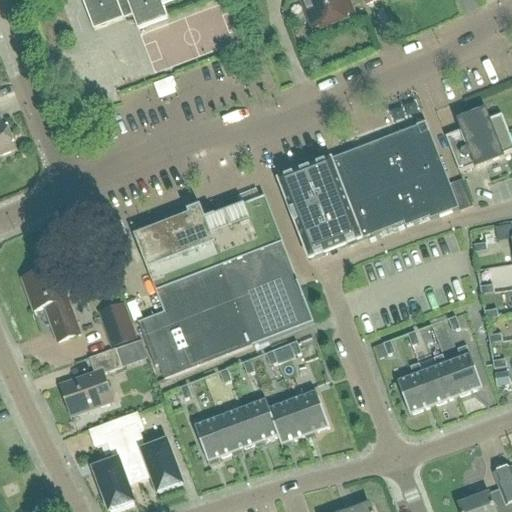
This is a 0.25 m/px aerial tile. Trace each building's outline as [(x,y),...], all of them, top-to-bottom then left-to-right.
[(82,0),(95,33),(134,19),(139,32),(169,21),(163,7),(181,0),(82,0)] [(305,0),(319,33),(354,20),(346,0),(305,0)] [(457,123),(460,134),(446,140),(460,175),(511,154),(511,144),(502,118),(490,122),(486,112),(457,123)] [(0,159),(14,155),(2,124),(0,125),(0,159)] [(332,164),(356,226),(362,243),(404,227),(406,231),(430,221),(430,223),(460,212),(450,188),(426,127),(332,163),(332,164)] [(356,226),(332,164),(278,185),(302,246),(356,226)] [(460,212),(461,214),(473,210),(463,183),(450,188),(460,212)] [(190,218),(135,239),(165,316),(138,326),(155,371),(159,370),(164,384),(314,325),(266,200),(206,223),(201,210),(188,215),(190,218)] [(473,248),(475,256),(487,254),(486,246),(473,248)] [(51,325),(58,346),(82,337),(67,295),(63,296),(55,272),(24,282),(35,315),(48,310),(53,325),(51,325)] [(480,290),(482,298),(494,296),(493,288),(480,290)] [(145,302),(134,305),(140,322),(151,319),(145,302)] [(123,309),(101,316),(111,348),(134,341),(123,309)] [(485,315),(486,323),(498,321),(497,313),(485,315)] [(448,323),(453,335),(460,332),(456,320),(448,323)] [(408,338),(412,350),(420,347),(415,335),(408,338)] [(489,339),(490,347),(503,345),(501,337),(489,339)] [(384,347),(388,359),(395,356),(391,344),(384,347)] [(290,348),(294,360),(302,357),(297,345),(290,348)] [(458,401),(482,392),(467,350),(458,353),(461,362),(446,367),(458,401)] [(90,362),(95,376),(61,388),(71,420),(114,405),(104,378),(123,372),(117,353),(90,362)] [(266,358),(271,370),(278,367),(273,355),(266,358)] [(434,409),(458,401),(446,367),(443,358),(433,362),(437,370),(423,375),(422,376),(434,409)] [(493,365),(494,373),(507,371),(506,363),(493,365)] [(243,367),(248,379),(255,376),(250,364),(243,367)] [(410,418),(434,409),(422,376),(423,375),(420,367),(411,370),(414,379),(398,384),(410,418)] [(220,376),(225,388),(232,385),(227,373),(220,376)] [(180,391),(185,403),(192,400),(188,388),(180,391)] [(315,436),(329,431),(316,395),(292,404),(305,440),(306,444),(317,440),(315,436)] [(269,413),(266,403),(242,412),(256,449),(255,449),(256,453),(267,449),(265,445),(278,440),(279,440),(269,413)] [(292,445),(305,440),(292,404),(269,413),(279,440),(278,440),(283,453),(293,449),(292,445)] [(242,454),(255,449),(256,449),(242,412),(219,421),(233,457),(232,458),(233,461),(244,458),(242,454)] [(219,462),(232,458),(233,457),(219,421),(195,430),(210,470),(221,466),(219,462)] [(122,436),(140,483),(153,479),(160,496),(183,487),(167,446),(145,454),(136,430),(122,436)] [(128,488),(140,483),(122,436),(108,441),(117,464),(95,472),(109,511),(115,511),(134,505),(128,488)] [(494,477),(501,494),(490,498),(489,497),(459,509),(460,511),(511,511),(511,471),(511,472),(511,470),(494,477)]
